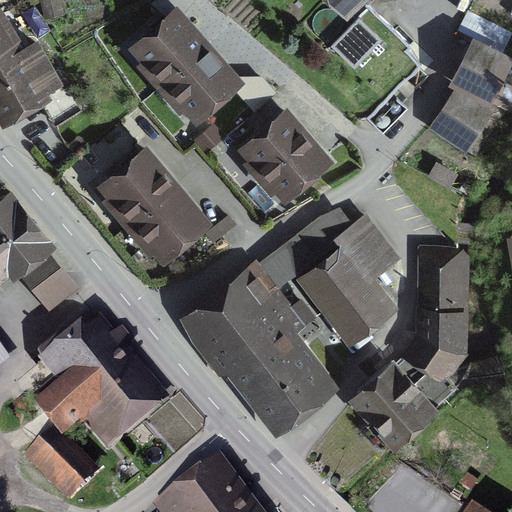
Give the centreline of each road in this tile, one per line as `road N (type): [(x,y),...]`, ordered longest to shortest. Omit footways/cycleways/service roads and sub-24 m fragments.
road 1 (residential): [(460,0),(442,75),(391,158),(144,323)]
road 2 (secondary): [(144,323),(0,153)]
road 3 (residential): [(232,423),(120,511)]
road 4 (secondary): [(232,423),(144,323)]
road 5 (secondary): [(322,511),(232,423)]
